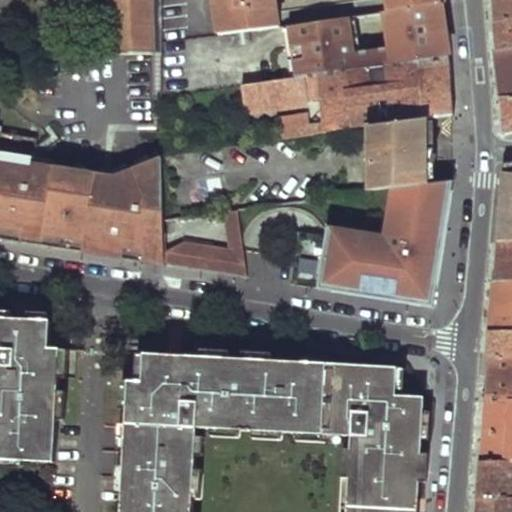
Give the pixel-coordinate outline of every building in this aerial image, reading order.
[(110,0),(111,57),(153,57),(153,124),(138,124),(138,135),(163,136),(163,0),(110,0)] [(217,0),(221,35),(281,27),(279,10),(270,11),(267,0),(217,0)] [(277,0),(267,0),(270,11),(279,10),(277,0)] [(389,0),(391,13),(395,12),(439,7),(444,6),(447,6),(446,0),(389,0)] [(511,0),(494,0),(496,23),(511,19),(511,0)] [(351,18),(289,26),(294,79),(447,59),(446,32),(446,24),(441,24),(439,7),(395,12),(397,32),(388,33),(386,14),(356,17),(360,52),(356,53),(351,18)] [(391,13),(386,14),(388,33),(397,32),(395,12),(391,13)] [(356,17),(351,18),(356,53),(360,52),(356,17)] [(498,37),(500,51),(511,48),(511,19),(496,23),(498,37)] [(289,26),(283,27),(289,80),(294,79),(289,26)] [(511,48),(500,51),(498,51),(500,73),(503,94),(511,93),(511,48)] [(450,87),(447,59),(294,79),(289,80),(242,86),(247,118),(279,114),(282,139),(370,128),(429,120),(454,117),(450,87)] [(509,134),(511,132),(511,93),(503,94),(500,95),(505,131),(509,134)] [(393,187),(429,183),(429,145),(429,120),(370,128),(369,190),(393,187)] [(0,235),(197,267),(193,246),(182,245),(165,252),(164,170),(127,182),(65,171),(63,179),(34,172),(40,147),(0,140),(0,235)] [(499,247),(511,246),(511,164),(506,165),(502,207),(499,247)] [(429,183),(393,187),(388,236),(334,228),(332,239),(324,287),(439,305),(443,302),(454,180),(429,183)] [(236,210),(222,213),(230,252),(193,246),(197,267),(248,275),(236,210)] [(511,246),(499,247),(497,267),(496,285),(511,284),(511,246)] [(511,284),(496,285),(494,307),(492,326),(511,325),(511,284)] [(48,319),(0,316),(0,457),(52,460),(58,347),(46,346),(48,319)] [(511,325),(492,326),(490,343),(489,357),(511,356),(511,325)] [(399,370),(144,352),(142,381),(127,380),(118,511),(189,511),(195,423),(350,434),(344,511),(419,511),(427,400),(399,399),(399,370)] [(487,380),(485,401),(511,400),(511,356),(489,357),(487,380)] [(511,400),(485,401),(482,432),(480,463),(511,462),(511,400)] [(511,462),(480,463),(478,482),(476,500),(511,498),(511,462)] [(475,511),(511,511),(511,498),(476,500),(475,511)]
